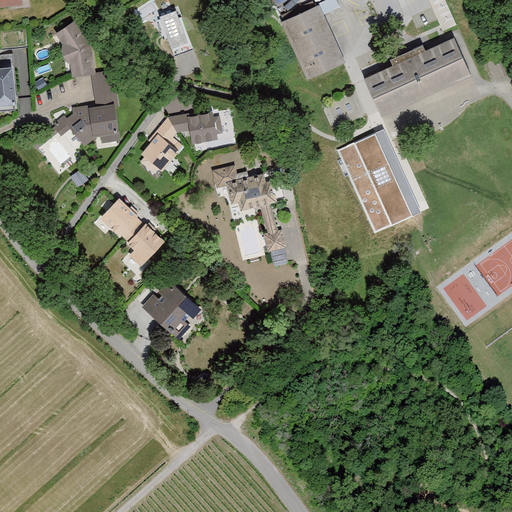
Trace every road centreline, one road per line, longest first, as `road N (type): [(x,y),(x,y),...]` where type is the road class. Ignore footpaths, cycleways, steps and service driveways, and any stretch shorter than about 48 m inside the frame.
road 1 (residential): [(203,418),(308,309),(290,218)]
road 2 (residential): [(41,268),(173,87)]
road 3 (residential): [(41,268),(203,418)]
road 4 (residential): [(203,418),(261,459),(301,511)]
road 5 (track): [(214,425),(121,511)]
